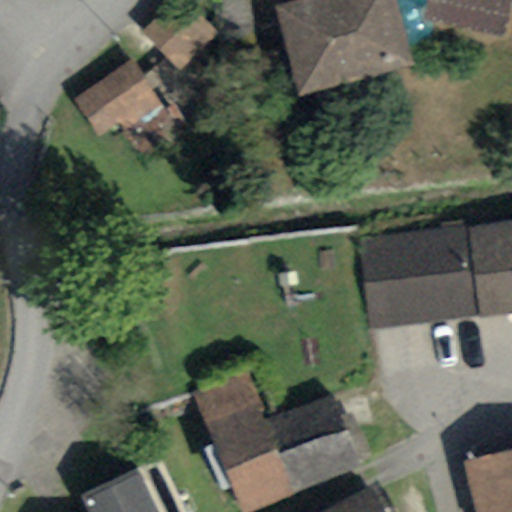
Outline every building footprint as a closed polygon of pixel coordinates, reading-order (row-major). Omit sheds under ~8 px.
[(182,72),(223,38),(190,0),(185,0),(147,31),(182,72)] [(396,0),(273,0),(298,88),(412,57),(396,0)] [(511,0),(427,0),(424,15),(503,34),(511,0)] [(104,138),(165,108),(143,61),(81,91),(104,138)] [(511,220),(358,240),(369,327),(511,308),(511,220)] [(248,370),(196,390),(242,508),(362,461),(334,390),(266,417),(248,370)] [(511,511),(511,447),(465,458),(477,511),(511,511)] [(165,511),(140,461),(77,493),(86,511),(165,511)] [(390,511),(369,476),(307,511),(390,511)]
